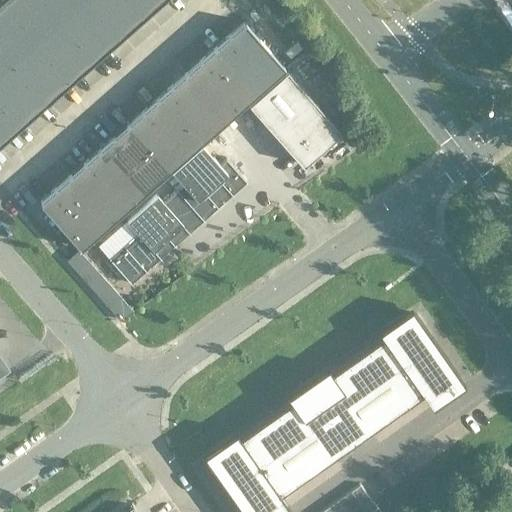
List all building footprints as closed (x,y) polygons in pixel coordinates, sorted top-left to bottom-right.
[(0,0),(0,141),(160,0),(0,0)] [(244,20),(244,21),(40,201),(80,247),(197,144),(199,142),(200,142),(200,141),(285,67),(244,20)] [(286,68),(248,101),(300,160),(338,126),(286,68)] [(220,163),(200,141),(200,142),(171,168),(183,183),(163,201),(156,193),(127,220),(139,234),(111,259),(131,281),(174,242),(168,235),(182,223),(188,230),(246,179),(227,157),(220,163)] [(69,259),(66,262),(120,320),(131,310),(77,252),(69,259)] [(379,329),(383,335),(331,372),(327,366),(288,393),(292,399),(240,436),(236,430),(203,453),(245,511),(280,511),(289,506),(280,492),(350,442),(422,391),(432,405),(465,382),(411,306),(379,329)] [(0,352),(0,371),(9,365),(0,352)]
